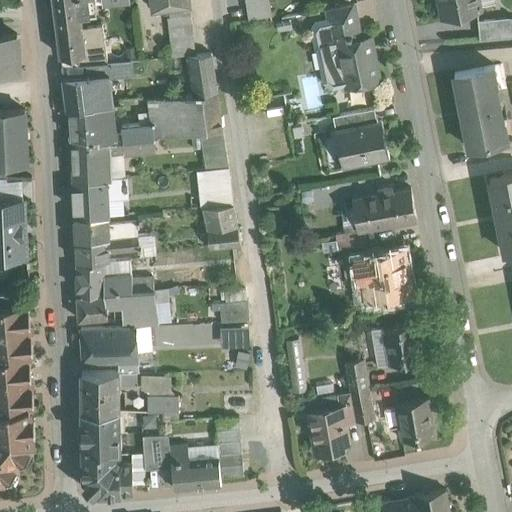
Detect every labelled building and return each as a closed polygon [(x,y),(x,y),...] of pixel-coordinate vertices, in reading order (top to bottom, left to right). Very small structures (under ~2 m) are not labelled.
[(83,0),(49,0),(51,20),(85,18),(83,0)] [(130,0),(83,0),(85,13),(92,7),(101,4),(130,3),(130,0)] [(268,0),(245,0),(249,19),(271,15),(268,0)] [(438,0),(442,19),(481,11),(479,0),(438,0)] [(189,3),(166,5),(172,56),(195,54),(189,3)] [(354,3),(327,9),(329,21),(332,32),(359,26),(354,3)] [(511,16),(478,20),(480,39),(511,36),(511,16)] [(329,21),(317,23),(313,29),(317,47),(319,47),(318,46),(334,43),(332,32),(329,21)] [(78,23),(52,28),(57,56),(97,49),(93,33),(80,35),(78,23)] [(359,26),(332,32),(334,43),(335,46),(339,45),(347,83),(347,86),(379,80),(370,37),(361,38),(359,26)] [(17,35),(0,35),(0,72),(18,71),(17,35)] [(335,46),(334,43),(318,46),(319,47),(326,81),(333,86),(347,83),(339,45),(335,46)] [(211,52),(191,54),(194,94),(219,92),(211,52)] [(139,59),(113,61),(114,77),(139,75),(139,59)] [(113,61),(58,65),(65,111),(115,107),(113,61)] [(501,64),(455,73),(469,148),(511,139),(511,119),(502,121),(495,86),(505,84),(501,64)] [(225,128),(218,93),(151,98),(153,135),(225,128)] [(115,107),(65,111),(69,144),(116,139),(115,107)] [(374,108),(333,116),(336,129),(376,121),(374,108)] [(25,110),(0,110),(0,164),(6,164),(27,163),(25,110)] [(151,116),(116,119),(117,138),(153,135),(151,116)] [(376,121),(336,129),(336,130),(340,130),(346,164),(343,164),(343,166),(389,157),(382,120),(376,121)] [(206,131),(208,167),(230,165),(225,129),(206,131)] [(152,136),(117,140),(119,174),(126,174),(125,156),(153,154),(152,136)] [(116,139),(69,144),(72,179),(105,176),(118,175),(116,139)] [(231,166),(198,169),(199,195),(234,193),(234,203),(236,203),(231,166)] [(511,174),(490,178),(505,253),(511,251),(511,174)] [(105,176),(72,179),(73,216),(107,213),(105,187),(105,176)] [(123,185),(105,187),(107,213),(125,212),(123,185)] [(393,186),(378,188),(379,194),(352,198),(358,230),(417,220),(411,188),(394,191),(393,186)] [(234,193),(199,195),(200,206),(234,203),(234,193)] [(0,201),(0,257),(25,256),(25,239),(23,238),(22,222),(24,220),(23,200),(0,201)] [(239,224),(236,204),(205,206),(206,227),(239,224)] [(135,211),(114,213),(116,235),(137,233),(135,211)] [(74,216),(75,238),(116,235),(114,213),(74,216)] [(209,246),(241,243),(239,225),(206,228),(209,246)] [(340,247),(354,245),(352,229),(338,231),(340,247)] [(137,234),(103,237),(103,243),(104,256),(139,253),(137,234)] [(103,236),(75,239),(77,259),(104,257),(103,236)] [(404,246),(354,255),(358,281),(366,280),(369,299),(366,300),(366,301),(412,293),(412,291),(411,291),(406,263),(407,263),(407,262),(405,262),(403,248),(404,248),(404,246)] [(104,257),(77,259),(80,295),(125,291),(123,255),(104,257)] [(246,287),(225,290),(226,301),(247,299),(246,287)] [(125,291),(80,295),(81,318),(115,315),(114,303),(122,302),(123,322),(170,320),(169,308),(164,308),(157,309),(156,301),(154,288),(125,291)] [(16,294),(0,295),(0,307),(17,306),(16,294)] [(226,301),(220,301),(221,321),(250,319),(249,298),(247,299),(226,301)] [(163,300),(156,301),(157,309),(164,308),(163,300)] [(17,306),(0,307),(0,333),(29,330),(29,326),(30,325),(29,310),(27,310),(27,305),(17,306)] [(417,321),(383,327),(389,364),(423,359),(417,321)] [(156,325),(81,328),(83,360),(118,360),(138,360),(138,371),(139,372),(156,372),(156,325)] [(29,330),(0,333),(0,359),(32,356),(31,351),(33,351),(31,335),(30,336),(29,330)] [(299,336),(288,338),(294,386),(305,385),(299,336)] [(0,359),(0,385),(30,383),(30,378),(31,377),(30,362),(28,362),(28,357),(32,357),(32,356),(0,359)] [(364,358),(346,362),(351,391),(369,388),(364,358)] [(84,360),(84,371),(119,371),(118,360),(84,360)] [(138,360),(118,360),(119,371),(138,371),(138,360)] [(119,371),(81,372),(82,411),(119,410),(119,371)] [(144,372),(143,389),(173,389),(173,373),(144,372)] [(30,383),(0,385),(0,411),(33,408),(32,403),(34,403),(32,388),(31,388),(30,383)] [(369,388),(351,391),(357,421),(375,418),(369,388)] [(351,391),(337,394),(339,406),(341,405),(345,423),(357,421),(351,391)] [(163,394),(148,394),(148,411),(163,411),(163,394)] [(428,396),(395,403),(403,440),(436,434),(428,396)] [(339,406),(310,411),(317,452),(342,448),(348,439),(345,423),(341,405),(339,406)] [(33,408),(0,411),(0,479),(4,479),(6,476),(7,477),(17,465),(16,464),(20,459),(21,460),(31,447),(30,446),(32,444),(31,431),(35,430),(33,417),(30,418),(29,410),(33,409),(33,408)] [(119,410),(82,411),(83,479),(87,482),(85,483),(95,492),(96,491),(99,494),(121,493),(121,492),(133,492),(132,461),(118,462),(115,458),(115,454),(120,454),(119,410)] [(239,416),(216,418),(217,430),(240,428),(239,416)] [(240,428),(217,430),(218,442),(241,440),(240,428)] [(241,440),(218,442),(219,453),(242,451),(241,440)] [(188,444),(170,446),(175,489),(221,485),(219,457),(190,460),(188,444)] [(242,451),(219,453),(220,465),(243,463),(242,451)] [(243,463),(220,465),(221,477),(244,475),(243,463)] [(449,511),(446,489),(414,494),(415,498),(417,511),(449,511)] [(391,498),(373,501),(375,511),(391,511),(389,502),(391,502),(391,498)] [(391,502),(389,502),(391,511),(417,511),(415,498),(391,502)]
